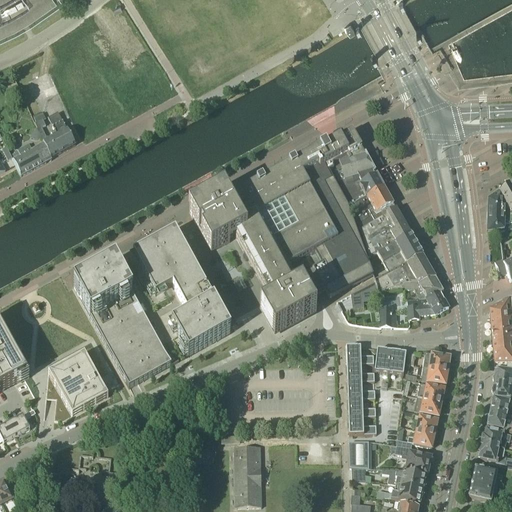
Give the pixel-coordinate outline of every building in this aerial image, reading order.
[(0,0),(0,31),(14,25),(13,22),(17,19),(19,23),(25,19),(23,16),(27,14),(29,17),(52,0),(0,0)] [(353,28),(350,25),(345,27),(347,32),(350,36),(355,33),(353,28)] [(371,56),(373,61),(421,34),(419,30),(408,36),(382,50),(377,53),(371,56)] [(88,42),(53,61),(64,81),(74,76),(76,75),(76,76),(77,76),(80,83),(81,85),(82,85),(91,101),(90,102),(92,104),(96,110),(95,111),(96,112),(93,113),(75,123),(86,143),(106,132),(105,129),(110,127),(111,129),(127,120),(106,83),(110,81),(88,42)] [(18,88),(20,92),(33,120),(34,119),(35,124),(34,124),(37,131),(44,145),(51,160),(63,153),(52,133),(51,134),(53,138),(47,141),(41,129),(45,127),(43,122),(46,121),(28,83),(18,88)] [(54,132),(52,133),(63,153),(76,146),(71,139),(68,133),(64,126),(63,124),(58,114),(47,120),(50,125),(51,125),(54,132)] [(339,164),(340,164),(364,156),(354,136),(350,135),(318,152),(282,171),(281,172),(270,178),(253,187),(251,186),(249,187),(247,188),(247,191),(229,201),(225,194),(189,214),(194,223),(195,225),(211,254),(230,243),(236,240),(244,255),(243,256),(243,259),(244,261),(246,262),(248,261),(260,284),(267,296),(269,300),(270,302),(272,305),(259,312),(274,338),(316,315),(309,302),(311,301),(299,279),(298,278),(292,282),(286,270),(315,254),(321,266),(312,271),(313,271),(325,293),(329,302),(372,278),(373,278),(369,269),(347,208),(328,173),(333,170),(333,166),(338,163),(339,164)] [(44,145),(34,150),(43,166),(52,161),(51,160),(44,145)] [(21,178),(43,166),(34,150),(32,152),(29,146),(18,152),(21,158),(13,162),(21,178)] [(377,178),(374,179),(373,175),(375,174),(365,156),(340,164),(342,171),(335,173),(338,184),(340,184),(341,188),(339,188),(350,208),(383,189),(377,178)] [(384,187),(395,209),(403,205),(392,183),(384,187)] [(510,215),(511,214),(511,191),(509,187),(498,194),(499,195),(510,215)] [(371,219),(393,207),(383,189),(350,208),(355,223),(360,231),(374,223),(371,219)] [(510,220),(511,220),(511,219),(511,214),(510,215),(499,195),(488,202),(488,213),(490,213),(490,217),(488,217),(488,218),(507,218),(510,218),(510,220)] [(374,223),(360,231),(364,245),(402,223),(396,212),(374,223)] [(509,225),(510,225),(511,225),(511,220),(510,220),(510,218),(507,218),(488,218),(490,218),(489,222),(487,222),(487,235),(486,235),(486,236),(499,234),(503,232),(504,224),(509,225)] [(387,251),(410,237),(402,223),(364,245),(368,259),(369,258),(369,259),(377,255),(387,251)] [(171,327),(188,358),(231,335),(175,233),(133,256),(155,298),(173,288),(188,317),(171,327)] [(389,275),(423,258),(410,237),(387,251),(377,255),(380,261),(380,262),(380,261),(382,264),(381,265),(382,266),(383,265),(386,270),(385,270),(385,271),(386,271),(388,275),(389,275)] [(419,286),(435,280),(423,258),(389,275),(388,275),(382,279),(381,278),(381,279),(374,283),(375,283),(377,294),(378,296),(377,296),(377,297),(378,297),(403,293),(403,292),(403,285),(418,284),(419,286)] [(494,264),(500,279),(507,276),(510,284),(511,283),(511,261),(503,265),(502,262),(494,264)] [(171,367),(115,266),(73,289),(129,390),(171,367)] [(403,292),(403,293),(414,292),(419,302),(420,303),(439,296),(443,294),(435,280),(419,286),(418,284),(403,285),(403,292)] [(375,283),(374,284),(351,296),(353,309),(364,308),(364,304),(363,293),(375,292),(375,294),(377,294),(375,283)] [(441,298),(439,296),(420,303),(419,302),(407,303),(409,323),(419,322),(418,318),(434,317),(435,319),(437,317),(440,316),(442,315),(447,312),(446,312),(448,311),(447,309),(445,304),(445,305),(443,302),(445,301),(442,297),(441,298)] [(496,372),(496,371),(511,373),(511,302),(506,305),(489,313),(491,342),(494,372),(496,372)] [(396,331),(396,321),(396,311),(380,311),(380,330),(396,331)] [(235,319),(227,323),(230,328),(237,324),(235,319)] [(0,392),(2,391),(4,390),(7,388),(9,387),(12,386),(13,385),(14,385),(16,383),(17,384),(28,378),(26,375),(25,375),(21,367),(22,366),(15,354),(14,355),(13,352),(12,352),(9,346),(9,345),(7,343),(9,342),(2,330),(1,330),(0,328),(0,392)] [(361,362),(361,352),(346,352),(347,370),(361,370),(374,370),(374,362),(361,362)] [(389,377),(392,354),(378,352),(375,375),(389,377)] [(389,377),(404,379),(407,356),(392,354),(389,377)] [(70,364),(68,365),(68,364),(66,366),(64,367),(59,369),(60,369),(49,375),(48,375),(61,399),(66,408),(71,417),(71,418),(72,418),(73,418),(83,412),(90,409),(90,408),(92,407),(93,407),(93,406),(95,405),(95,406),(103,401),(105,400),(108,399),(105,394),(104,392),(102,388),(102,389),(97,380),(98,379),(96,376),(94,374),(95,374),(94,372),(93,372),(92,370),(90,366),(89,364),(88,362),(85,356),(84,355),(84,356),(73,362),(73,361),(70,363),(70,364)] [(408,356),(407,366),(406,367),(413,368),(415,357),(408,356)] [(423,370),(447,374),(447,373),(448,372),(449,368),(448,367),(449,360),(425,356),(423,370)] [(361,370),(347,370),(347,388),(362,388),(374,388),(374,379),(362,379),(361,370)] [(447,374),(423,370),(421,384),(445,388),(446,380),(447,379),(448,376),(447,375),(447,374)] [(511,373),(496,371),(496,372),(495,377),(493,379),(492,382),(494,384),(494,386),(511,387),(511,373)] [(417,400),(441,405),(441,404),(442,404),(443,400),(442,399),(444,392),(420,386),(417,400)] [(493,395),(492,400),(511,402),(511,387),(494,386),(494,388),(492,389),(491,391),(491,394),(493,395)] [(362,406),(375,406),(375,397),(362,397),(362,388),(347,388),(347,406),(362,406)] [(229,395),(220,395),(221,422),(230,422),(229,395)] [(441,405),(417,400),(414,414),(438,419),(439,412),(441,411),(441,408),(441,407),(441,405)] [(490,413),(489,415),(511,419),(511,402),(492,400),(491,407),(490,407),(489,412),(490,413)] [(211,403),(206,405),(209,412),(214,409),(211,403)] [(347,406),(348,423),(362,423),(375,423),(375,415),(362,415),(362,406),(347,406)] [(511,419),(489,415),(489,417),(488,417),(486,422),(488,423),(486,429),(511,435),(511,419)] [(9,424),(16,437),(18,436),(20,434),(20,435),(24,433),(24,432),(28,430),(29,430),(27,427),(24,422),(25,422),(22,417),(9,424)] [(418,425),(416,433),(434,437),(434,436),(435,435),(436,432),(435,431),(437,423),(413,418),(413,422),(412,424),(418,425)] [(375,433),(363,432),(362,423),(348,423),(348,441),(375,441),(375,433)] [(3,444),(8,441),(11,440),(11,439),(14,438),(16,437),(9,424),(2,428),(2,429),(0,429),(0,439),(1,441),(3,444)] [(434,438),(434,437),(416,433),(414,441),(408,440),(407,445),(411,446),(431,451),(432,444),(434,443),(435,440),(434,438)] [(482,438),(480,447),(504,452),(506,444),(509,445),(509,443),(511,443),(511,438),(486,433),(484,439),(482,438)] [(221,438),(221,446),(240,446),(240,438),(221,438)] [(395,449),(397,450),(403,451),(410,452),(411,446),(407,445),(405,445),(396,443),(395,449)] [(370,445),(361,445),(348,445),(349,471),(352,471),(365,472),(368,472),(371,473),(370,445)] [(508,471),(508,472),(511,472),(511,464),(511,462),(502,459),(504,452),(480,447),(478,455),(481,456),(479,462),(488,464),(488,467),(508,471)] [(260,450),(233,451),(234,511),(261,510),(260,489),(261,489),(260,470),(260,471),(260,450)] [(403,451),(397,450),(395,457),(395,458),(402,459),(402,461),(408,463),(405,473),(423,477),(426,478),(428,471),(427,470),(427,468),(429,467),(430,460),(409,456),(410,452),(403,451)] [(99,473),(109,474),(111,460),(81,456),(78,472),(85,473),(84,480),(98,482),(99,473)] [(365,472),(352,471),(352,484),(366,486),(365,472)] [(475,472),(471,487),(496,492),(496,491),(493,490),(494,486),(500,487),(502,479),(496,477),(475,472)] [(397,481),(395,488),(424,494),(424,490),(423,486),(424,479),(405,475),(398,475),(399,473),(382,473),(382,477),(395,479),(395,480),(397,481)] [(0,503),(2,507),(13,501),(10,495),(9,496),(4,484),(0,485),(0,503)] [(496,492),(471,487),(468,501),(474,503),(471,511),(488,511),(492,497),(494,498),(496,492)] [(392,496),(390,501),(399,502),(418,507),(419,500),(420,500),(424,494),(395,488),(394,495),(392,494),(392,496)] [(351,511),(369,511),(370,509),(359,508),(360,499),(351,498),(350,507),(352,507),(351,511)]
